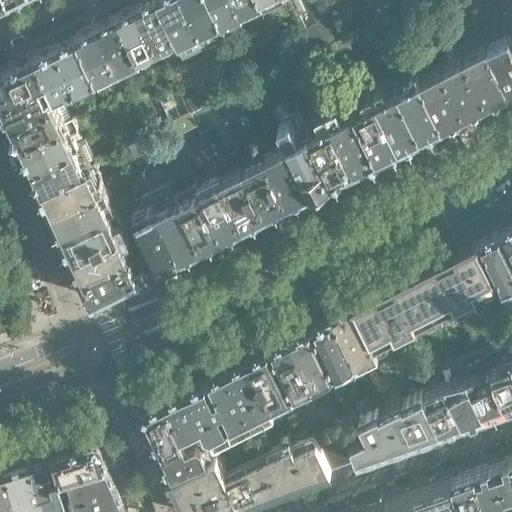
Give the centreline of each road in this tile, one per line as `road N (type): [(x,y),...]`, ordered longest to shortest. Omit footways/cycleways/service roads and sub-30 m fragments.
road 1 (tertiary): [(511,131),(209,283),(81,335)]
road 2 (tertiary): [(100,373),(511,186)]
road 3 (residential): [(275,511),(511,428)]
road 4 (residential): [(0,160),(81,335)]
road 5 (residential): [(100,373),(163,511)]
